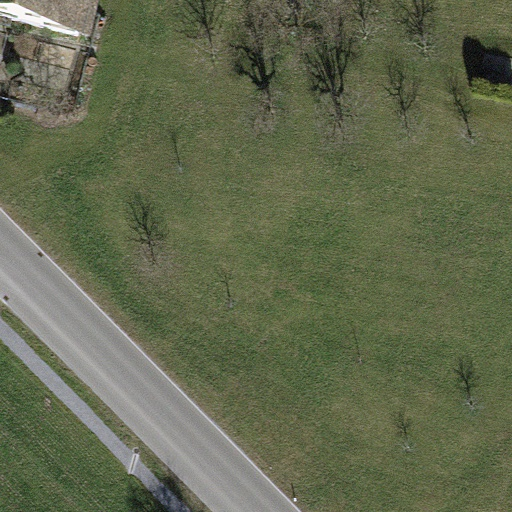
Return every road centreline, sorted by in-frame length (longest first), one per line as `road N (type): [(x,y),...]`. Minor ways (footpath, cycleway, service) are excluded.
road 1 (secondary): [(0,256),(250,511)]
road 2 (unknown): [(187,511),(0,319)]
